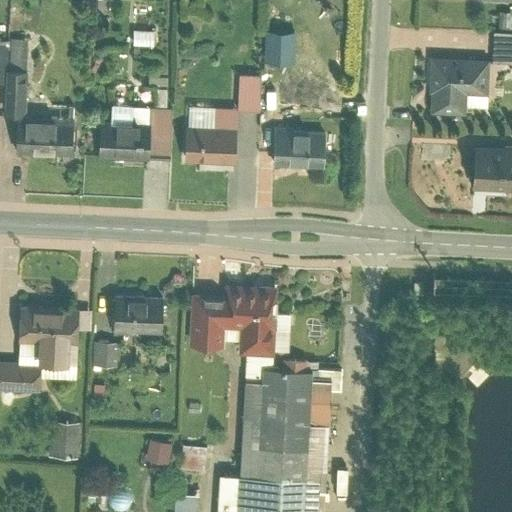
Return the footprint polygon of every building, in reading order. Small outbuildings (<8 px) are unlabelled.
[(137,26),(136,40),(159,42),(160,28),(137,26)] [(268,70),(296,71),(298,27),(270,26),(268,70)] [(511,26),(502,26),(501,57),(511,57),(511,26)] [(35,34),(15,34),(14,111),(21,111),(21,150),(83,150),(83,113),(35,112),(35,34)] [(0,35),(0,76),(11,77),(12,35),(0,35)] [(497,52),(439,51),(438,108),(475,109),(475,90),(496,91),(497,52)] [(264,68),(241,68),(240,105),(263,106),(264,68)] [(149,74),(148,103),(113,101),(112,120),(103,120),(101,153),(171,156),(173,104),(167,103),(168,75),(149,74)] [(283,80),(283,102),(332,103),(333,81),(283,80)] [(189,103),(186,155),(233,158),(236,106),(189,103)] [(331,127),(275,125),(274,161),(330,163),(331,127)] [(511,144),(477,143),(475,186),(511,188),(511,144)] [(197,292),(196,292),(193,343),(228,345),(229,337),(243,338),(242,352),(252,352),(245,472),(224,471),(221,511),(326,511),(333,391),(346,392),(348,369),(316,367),(316,358),(280,356),(280,348),(295,349),(297,311),(281,310),(282,284),(228,281),(228,293),(197,292)] [(116,291),(114,331),(170,333),(172,294),(116,291)] [(23,303),(21,358),(0,357),(0,386),(47,388),(47,373),(82,374),(85,305),(23,303)] [(97,335),(96,360),(125,361),(125,336),(97,335)] [(98,379),(96,400),(109,401),(111,380),(98,379)] [(195,399),(194,407),(206,409),(207,401),(195,399)] [(53,452),(84,453),(85,416),(55,415),(53,452)] [(153,432),(149,454),(174,458),(178,436),(153,432)] [(188,438),(185,463),(212,466),(214,441),(188,438)] [(180,511),(205,511),(207,490),(182,489),(180,511)]
